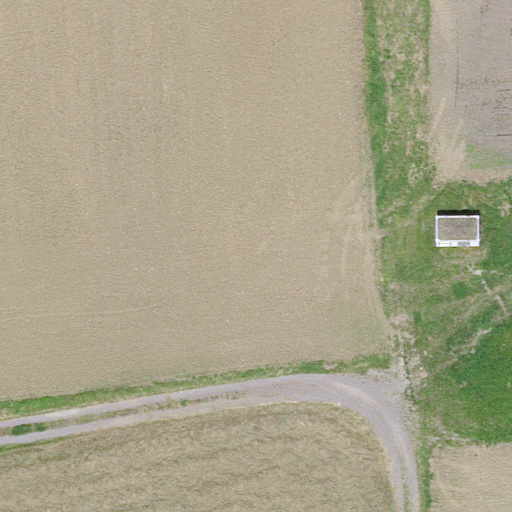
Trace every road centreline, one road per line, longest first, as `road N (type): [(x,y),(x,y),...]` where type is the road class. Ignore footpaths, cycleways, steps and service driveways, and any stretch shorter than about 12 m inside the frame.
road 1 (track): [(396,511),(391,423),(309,389),(0,432)]
road 2 (track): [(399,225),(391,423)]
